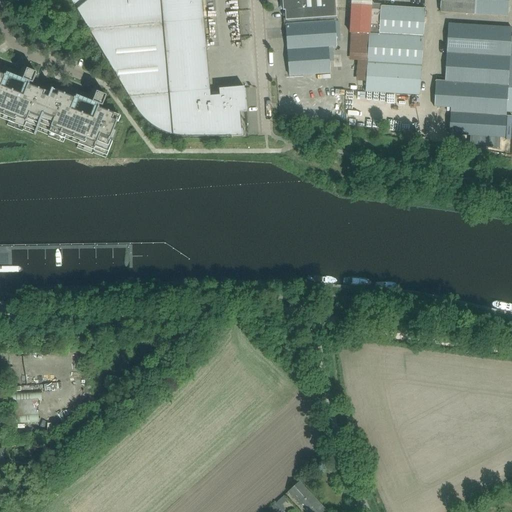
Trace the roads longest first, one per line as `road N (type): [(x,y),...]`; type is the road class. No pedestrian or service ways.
road 1 (unclassified): [(0,314),(318,316)]
road 2 (unclassified): [(377,511),(318,316)]
road 3 (unclassified): [(318,316),(511,349)]
road 4 (unclassified): [(266,131),(255,0)]
